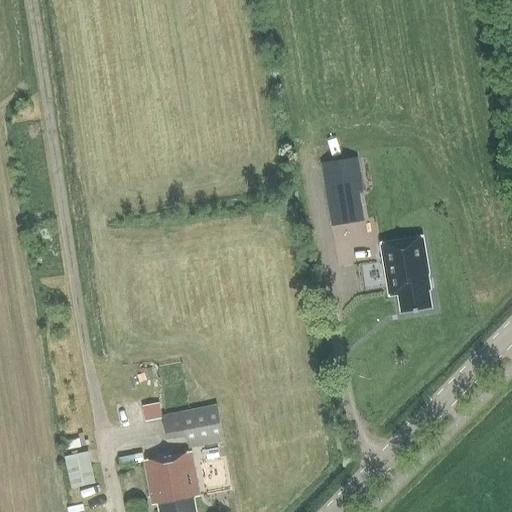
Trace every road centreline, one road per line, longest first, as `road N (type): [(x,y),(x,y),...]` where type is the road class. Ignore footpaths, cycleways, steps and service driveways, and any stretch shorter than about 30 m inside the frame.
road 1 (track): [(31,0),(100,428)]
road 2 (tertiary): [(330,511),(511,332)]
